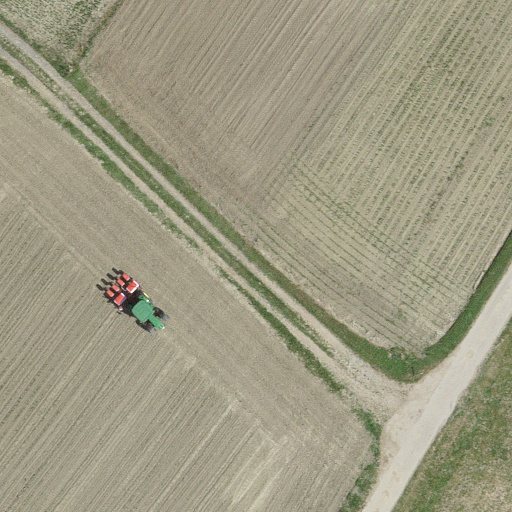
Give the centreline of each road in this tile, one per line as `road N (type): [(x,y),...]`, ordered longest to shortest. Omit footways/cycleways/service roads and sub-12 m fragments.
road 1 (track): [(0,43),(87,115),(192,229),(329,356),(431,438)]
road 2 (unclassified): [(511,305),(387,511)]
